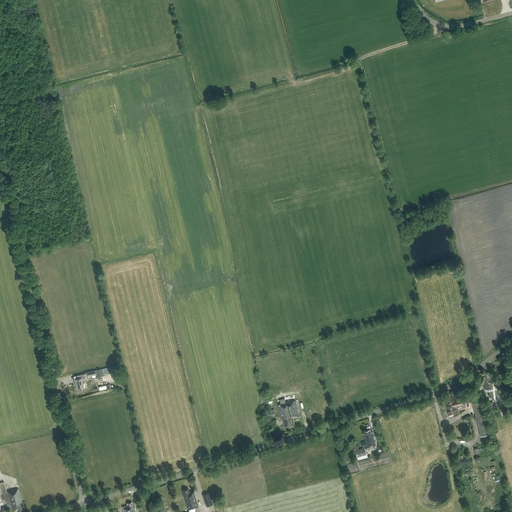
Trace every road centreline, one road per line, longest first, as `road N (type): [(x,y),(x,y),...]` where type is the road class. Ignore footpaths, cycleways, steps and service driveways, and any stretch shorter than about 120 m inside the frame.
road 1 (unclassified): [(84,503),(433,393),(511,336)]
road 2 (unclassified): [(84,503),(0,147)]
